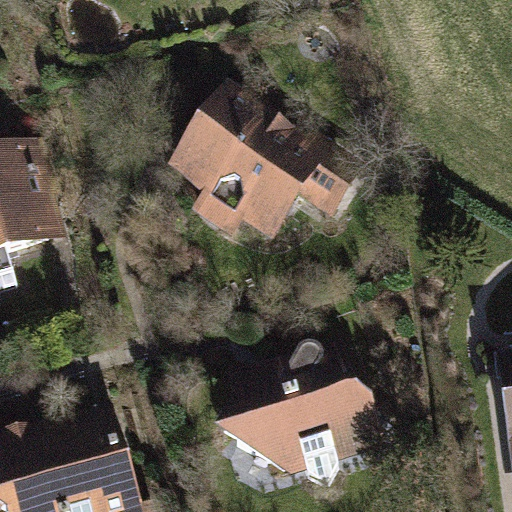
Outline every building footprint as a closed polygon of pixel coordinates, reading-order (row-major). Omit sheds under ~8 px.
[(305,143),(227,95),(168,188),(208,212),(197,229),(242,257),(252,240),(280,257),(305,216),(332,233),(364,181),(347,170),(353,160),(311,134),(305,143)] [(0,168),(0,308),(23,301),(14,273),(71,255),(56,211),(68,207),(50,152),(0,168)] [(373,409),(361,412),(342,355),(322,362),(277,342),(259,383),(230,393),(241,424),(227,456),(256,468),(266,499),(300,488),(328,500),(340,474),(364,466),(361,457),(386,449),(373,409)] [(509,386),(511,411),(511,362),(500,364),(502,387),(509,386)] [(140,511),(110,420),(0,457),(0,511),(140,511)]
